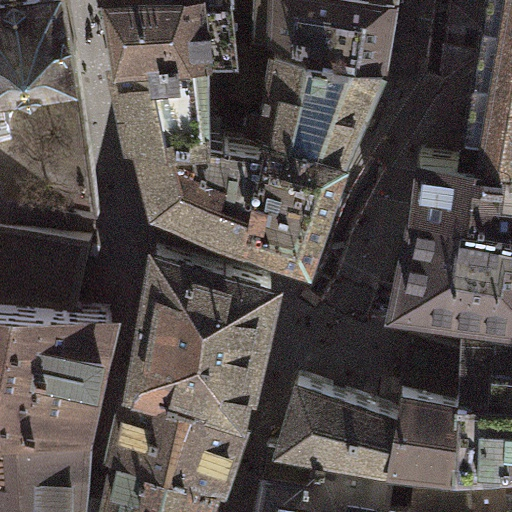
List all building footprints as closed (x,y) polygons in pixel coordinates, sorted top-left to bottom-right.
[(0,0),(0,56),(78,42),(70,0),(0,0)] [(230,0),(105,0),(116,52),(203,37),(203,43),(234,42),(230,0)] [(270,36),(386,55),(394,0),(258,0),(257,33),(270,36)] [(511,0),(486,0),(478,45),(459,147),(459,152),(511,156),(511,0)] [(261,124),(343,147),(386,55),(270,36),(269,44),(268,56),(273,60),(265,97),(263,109),(261,124)] [(203,37),(116,52),(136,127),(204,132),(204,108),(203,43),(203,37)] [(268,56),(269,44),(253,42),(249,66),(235,73),(235,93),(265,97),(273,60),(268,56)] [(204,132),(136,127),(149,186),(150,198),(210,218),(222,155),(218,154),(221,128),(218,126),(218,109),(204,108),(204,132)] [(222,155),(210,218),(247,233),(309,252),(343,147),(261,124),(263,109),(250,108),(247,130),(221,128),(218,154),(222,155)] [(511,209),(511,156),(459,152),(459,147),(424,144),(413,202),(511,209)] [(511,209),(413,202),(403,251),(392,299),(465,309),(511,315),(511,209)] [(269,268),(157,240),(143,308),(129,376),(167,389),(168,385),(240,405),(254,337),(269,268)] [(0,296),(0,407),(1,407),(2,417),(83,419),(110,301),(83,300),(0,296)] [(511,330),(412,313),(408,343),(405,372),(465,388),(511,391),(511,330)] [(511,456),(511,391),(465,388),(405,372),(398,402),(297,367),(288,400),(280,432),(394,453),(418,457),(440,462),(511,456)] [(227,441),(240,405),(168,385),(167,389),(129,376),(121,412),(114,449),(215,476),(227,441)] [(0,511),(74,511),(83,419),(2,417),(1,407),(0,407),(0,511)] [(385,511),(394,453),(280,432),(269,430),(254,511),(385,511)] [(204,511),(215,476),(114,449),(105,485),(99,511),(204,511)] [(415,511),(418,457),(394,453),(385,511),(415,511)] [(418,457),(415,511),(511,511),(511,456),(440,462),(418,457)]
